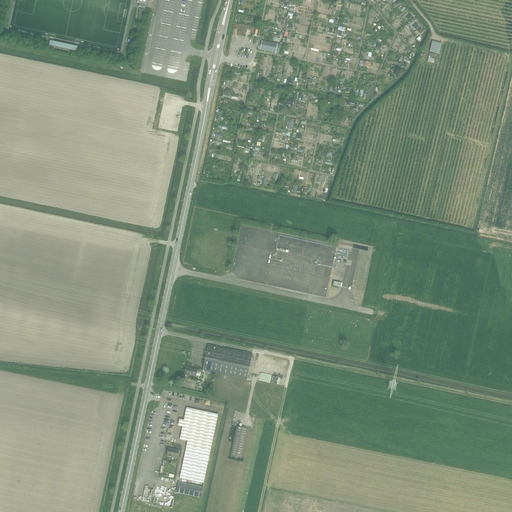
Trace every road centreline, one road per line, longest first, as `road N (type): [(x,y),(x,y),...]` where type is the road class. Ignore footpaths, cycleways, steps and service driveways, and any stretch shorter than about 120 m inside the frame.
road 1 (track): [(421,63),(357,128),(332,198),(471,228),(511,50)]
road 2 (secondary): [(121,511),(206,107)]
road 3 (track): [(294,358),(511,404)]
road 4 (track): [(259,511),(292,358)]
